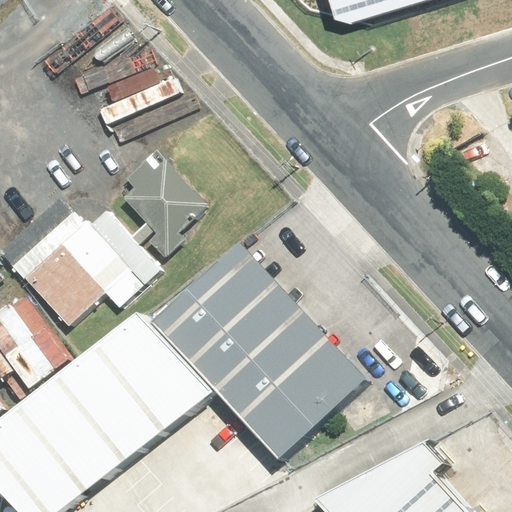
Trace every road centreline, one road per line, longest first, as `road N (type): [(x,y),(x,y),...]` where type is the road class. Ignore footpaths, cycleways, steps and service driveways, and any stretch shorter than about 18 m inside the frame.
road 1 (tertiary): [(338,145),(511,336)]
road 2 (tertiary): [(204,0),(338,145)]
road 3 (unclassified): [(511,58),(394,101),(338,145)]
